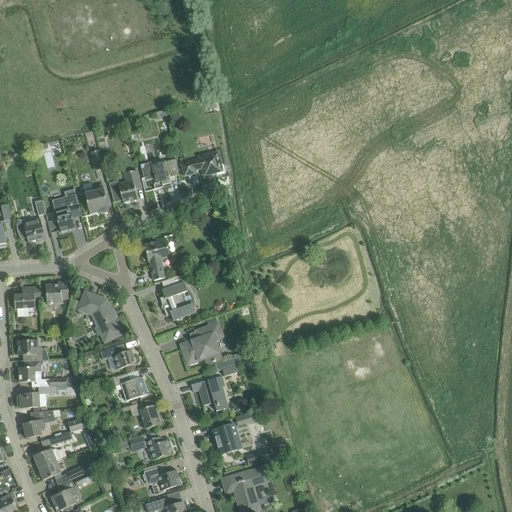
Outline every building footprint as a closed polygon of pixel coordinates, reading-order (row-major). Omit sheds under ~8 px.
[(91,152),(95,171),(104,169),(100,150),(91,152)] [(204,176),(217,173),(217,174),(224,172),(223,165),(221,166),(218,153),(200,157),(200,160),(181,164),(182,166),(184,176),(196,173),(195,169),(202,168),(204,176)] [(170,183),(169,178),(179,176),(175,160),(152,165),(152,163),(141,165),(144,179),(146,178),(147,181),(155,179),(156,183),(155,184),(154,185),(155,190),(163,188),(163,185),(170,183)] [(114,201),(122,199),(123,204),(138,200),(135,190),(142,189),(140,181),(137,170),(124,174),(126,182),(118,184),(118,182),(109,184),(114,201)] [(85,194),(87,205),(90,215),(99,212),(99,214),(109,212),(107,202),(103,185),(93,188),(92,183),(83,186),(85,194)] [(67,197),(52,201),(55,212),(58,223),(60,233),(75,229),(72,218),(81,216),(78,202),(75,189),(65,191),(67,197)] [(35,203),(39,216),(46,214),(43,201),(35,203)] [(1,206),(4,221),(12,219),(8,205),(1,206)] [(22,240),(21,239),(27,237),(29,243),(37,240),(38,242),(45,240),(43,231),(40,219),(24,223),(24,221),(18,220),(17,225),(17,231),(19,236),(22,240)] [(165,279),(161,258),(170,256),(166,238),(156,241),(157,242),(144,245),(148,263),(150,262),(152,269),(151,269),(154,281),(165,279)] [(160,299),(166,317),(171,315),(173,322),(196,314),(192,304),(188,306),(184,293),(188,292),(184,282),(183,283),(182,281),(188,279),(186,273),(161,282),(163,288),(165,287),(166,289),(162,291),(164,297),(160,299)] [(62,299),(68,299),(67,283),(60,283),(60,285),(46,286),(47,304),(62,303),(62,299)] [(14,295),(15,310),(35,308),(35,301),(41,300),(40,297),(40,287),(25,288),(26,295),(14,295)] [(98,327),(95,328),(99,336),(102,335),(105,342),(121,334),(108,305),(106,301),(85,293),(79,310),(93,315),(98,327)] [(69,308),(75,310),(78,301),(73,299),(69,308)] [(221,360),(214,342),(223,339),(221,332),(218,324),(210,327),(197,332),(201,331),(203,338),(182,346),(188,364),(206,357),(208,364),(213,362),(213,363),(216,362),(221,360)] [(19,356),(29,355),(29,362),(43,361),(42,350),(38,350),(38,341),(28,342),(18,342),(19,356)] [(126,352),(123,345),(100,352),(103,361),(113,358),(117,370),(136,364),(132,351),(126,352)] [(218,370),(222,369),(234,365),(233,360),(216,364),(218,370)] [(24,368),(19,368),(20,383),(30,382),(35,382),(35,372),(41,372),(41,362),(34,362),(24,362),(24,368)] [(222,369),(225,377),(237,374),(235,365),(234,365),(222,369)] [(128,374),(113,379),(110,380),(112,386),(113,386),(114,387),(115,387),(121,385),(126,402),(149,395),(149,394),(145,395),(140,379),(144,378),(144,377),(129,382),(126,375),(128,374)] [(203,406),(210,404),(210,403),(214,402),(216,412),(228,408),(222,387),(225,386),(222,377),(191,385),(193,393),(199,391),(203,406)] [(33,408),(33,407),(40,407),(39,394),(32,394),(32,395),(20,395),(21,409),(31,408),(33,408)] [(141,421),(143,429),(145,429),(146,430),(162,425),(156,405),(145,408),(143,403),(133,406),(129,407),(130,410),(133,417),(141,415),(143,421),(141,421)] [(55,421),(53,411),(38,413),(40,421),(23,424),(27,439),(41,436),(40,430),(45,429),(43,424),(55,421)] [(253,423),(250,413),(235,418),(239,428),(253,423)] [(89,427),(87,417),(68,423),(70,432),(89,427)] [(213,431),(220,455),(241,449),(234,424),(213,431)] [(91,431),(84,433),(88,447),(93,445),(93,443),(94,442),(91,431)] [(68,433),(52,439),(54,445),(70,440),(73,439),(71,432),(68,433)] [(143,436),(129,441),(131,447),(133,452),(146,447),(148,447),(152,460),(171,454),(167,441),(162,443),(160,437),(156,438),(150,440),(146,441),(144,442),(143,436)] [(35,465),(37,469),(56,462),(56,461),(62,459),(58,451),(55,449),(52,451),(50,446),(43,448),(45,452),(34,456),(37,464),(35,465)] [(249,467),(270,457),(266,450),(245,460),(249,467)] [(270,459),(272,464),(289,459),(287,453),(270,459)] [(56,462),(37,469),(38,474),(40,474),(43,481),(54,476),(56,480),(62,478),(56,462)] [(181,485),(176,471),(166,474),(165,470),(163,464),(153,467),(147,468),(144,469),(145,472),(144,472),(145,475),(143,475),(144,482),(147,481),(148,486),(152,485),(155,495),(164,492),(163,491),(181,485)] [(71,481),(88,473),(84,466),(68,474),(71,481)] [(257,511),(260,511),(252,486),(271,481),(267,467),(223,480),(227,493),(234,491),(240,511),(257,511)] [(74,480),(77,487),(86,483),(99,477),(96,470),(74,480)] [(51,498),(57,511),(75,504),(72,497),(76,495),(73,488),(51,498)] [(9,494),(0,498),(0,499),(6,511),(11,511),(17,509),(9,494)] [(154,502),(146,505),(147,511),(152,511),(157,511),(163,509),(163,511),(189,511),(188,505),(185,506),(184,503),(183,503),(171,507),(168,498),(154,502)]
